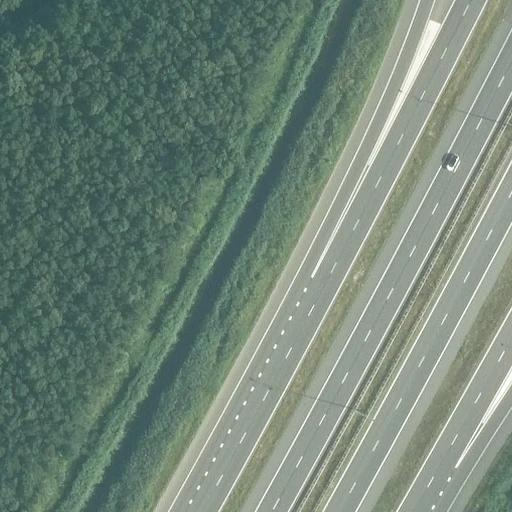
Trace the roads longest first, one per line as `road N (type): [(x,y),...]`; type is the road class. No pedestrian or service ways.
road 1 (motorway): [(511,48),(269,511)]
road 2 (motorway): [(337,511),(511,194)]
road 3 (motorway): [(467,0),(325,284)]
road 4 (motorway): [(426,0),(325,284)]
road 5 (motorway): [(325,284),(201,511)]
road 6 (motorway): [(432,477),(511,332)]
road 7 (motorway): [(432,477),(511,376)]
